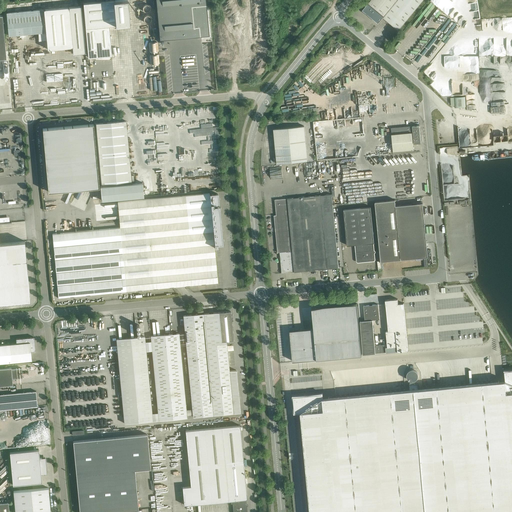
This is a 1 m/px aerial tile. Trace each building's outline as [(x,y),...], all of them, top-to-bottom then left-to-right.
[(126,0),(111,0),(83,3),(88,57),(95,57),(95,59),(111,59),(110,55),(112,55),(109,25),(129,24),(126,0)] [(206,0),(155,0),(160,40),(209,35),(206,0)] [(422,0),(370,0),(363,10),(378,23),(383,17),(398,30),(422,0)] [(85,52),(81,6),(43,9),(6,13),(9,35),(38,33),(39,35),(40,37),(42,39),(44,40),(47,40),(48,49),(72,47),(73,53),(85,52)] [(455,107),(466,106),(465,96),(454,97),(455,107)] [(497,106),(491,107),(491,113),(504,112),(504,106),(500,106),(500,105),(503,105),(503,102),(491,103),(491,106),(497,105),(497,106)] [(373,103),(359,104),(360,116),(373,116),(373,103)] [(126,121),(96,124),(96,129),(99,152),(102,186),(100,186),(102,200),(144,196),(142,183),(132,184),(129,152),(126,126),(126,121)] [(93,124),(43,128),(48,192),(99,187),(93,124)] [(274,129),(276,152),(277,163),(283,163),(307,161),(304,126),(274,129)] [(391,134),(392,139),(393,151),(413,149),(412,132),(411,132),(411,126),(391,128),(392,134),(391,134)] [(120,228),(52,234),(58,298),(218,283),(217,270),(223,270),(217,206),(211,206),(210,193),(118,202),(120,228)] [(339,268),(338,263),(332,194),(275,199),(276,215),(274,215),(277,252),(280,252),(282,273),(339,268)] [(375,202),(381,261),(428,257),(423,203),(396,206),(395,200),(375,202)] [(344,209),(347,240),(347,245),(355,244),(357,261),(358,262),(374,261),(375,260),(374,253),(375,251),(374,250),(373,243),(374,243),(370,207),(344,209)] [(0,303),(31,301),(26,250),(25,241),(24,241),(0,243),(0,223),(11,222),(6,222),(5,217),(0,217),(0,303)] [(360,321),(360,326),(363,355),(386,352),(398,351),(408,350),(404,303),(398,304),(398,299),(385,300),(388,331),(386,331),(387,344),(375,345),(373,320),(380,319),(378,304),(363,306),(365,320),(360,321)] [(314,329),(290,332),(293,361),(362,355),(357,303),(312,308),(314,329)] [(201,314),(183,316),(193,417),(233,413),(240,412),(236,370),(229,371),(227,343),(229,343),(229,341),(233,340),(231,321),(233,321),(233,318),(231,318),(231,311),(204,314),(203,311),(201,311),(201,314)] [(159,420),(187,417),(179,333),(151,336),(159,420)] [(116,339),(117,344),(124,423),(153,421),(145,336),(116,339)] [(17,343),(0,344),(0,362),(27,360),(32,360),(31,351),(35,351),(34,337),(16,339),(17,343)] [(33,367),(11,369),(11,367),(0,368),(0,385),(13,384),(12,379),(22,378),(22,377),(35,376),(34,370),(35,370),(35,369),(33,369),(33,367)] [(322,393),(293,396),(295,413),(301,412),(310,511),(511,511),(511,369),(504,370),(505,380),(418,388),(418,383),(409,384),(409,389),(323,398),(322,393)] [(0,409),(33,407),(37,406),(36,391),(0,394),(0,409)] [(182,487),(184,500),(184,505),(232,500),(233,511),(247,511),(246,499),(247,499),(240,425),(185,431),(191,486),(182,487)] [(132,436),(73,441),(79,511),(111,511),(138,509),(135,470),(151,469),(147,434),(132,436)] [(39,449),(10,452),(13,485),(42,482),(41,474),(47,473),(45,457),(40,458),(39,449)] [(13,491),(15,509),(15,511),(34,511),(39,511),(50,511),(48,488),(13,491)] [(0,502),(0,511),(9,511),(8,502),(0,502)]
